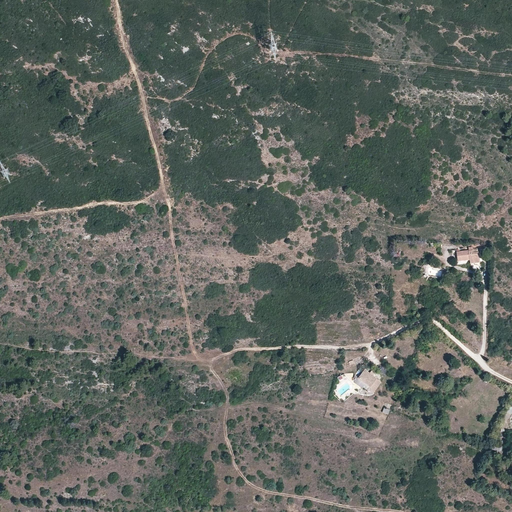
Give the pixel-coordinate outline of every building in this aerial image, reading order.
[(470,259),(479,258),(478,250),(469,251),(469,250),(457,252),(458,261),(470,260),(470,259)] [(456,369),(453,375),(464,381),(468,375),(456,369)] [(382,383),(365,370),(362,374),(359,379),(371,388),(371,392),(373,393),(382,383)] [(355,375),(356,382),(368,392),(371,388),(359,379),(355,375)] [(511,401),(510,400),(498,427),(503,429),(511,410),(511,401)] [(395,403),(393,410),(403,413),(405,406),(395,403)] [(420,405),(418,413),(426,415),(428,407),(420,405)]
